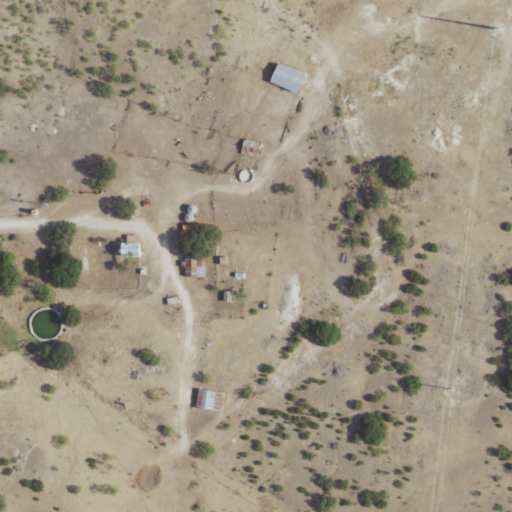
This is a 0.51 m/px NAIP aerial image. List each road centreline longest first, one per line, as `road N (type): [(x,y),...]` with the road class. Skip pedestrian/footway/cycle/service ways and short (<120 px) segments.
road 1 (track): [(0,226),(192,207),(231,327),(210,432)]
road 2 (track): [(511,142),(461,511)]
